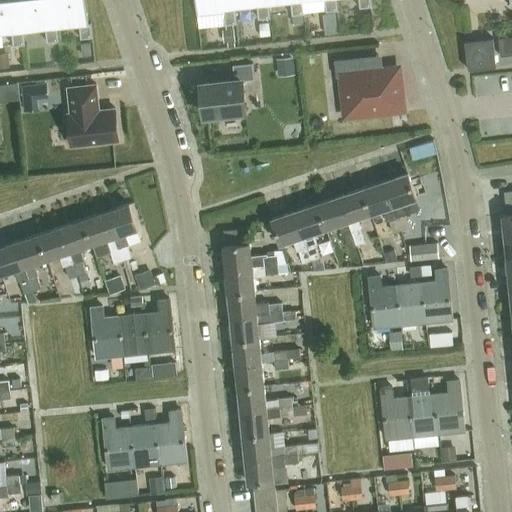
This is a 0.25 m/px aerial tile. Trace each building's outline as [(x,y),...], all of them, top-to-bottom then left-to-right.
[(20,32),(16,0),(0,0),(0,34),(11,34),(13,46),(25,45),(23,31),(20,32)] [(54,28),(51,0),(16,0),(20,32),(23,31),(45,29),(47,43),(58,41),(57,28),(54,28)] [(92,37),(91,24),(88,0),(51,0),(54,28),(57,28),(79,26),(80,39),(92,37)] [(235,9),(233,0),(195,0),(197,14),(223,12),(225,25),(226,25),(233,24),(236,24),(235,9)] [(270,18),(268,5),(267,0),(233,0),(235,9),(257,6),(258,19),(270,18)] [(303,14),(302,1),(302,0),(267,0),(268,5),(291,3),(292,15),(303,14)] [(337,10),(336,0),(302,0),(302,1),(315,0),(324,0),(326,12),(337,10)] [(303,14),(292,15),(293,23),(304,22),(303,14)] [(269,23),(261,24),(262,34),(270,34),(269,23)] [(226,29),(222,30),(224,42),(228,42),(228,46),(235,45),(234,41),(236,41),(234,28),(233,24),(226,25),(226,29)] [(511,36),(498,38),(500,56),(511,54),(511,36)] [(493,40),(467,42),(469,68),(495,66),(493,40)] [(90,42),(82,43),(83,57),(91,56),(90,42)] [(9,53),(0,53),(0,67),(10,66),(9,53)] [(291,57),(279,59),(280,71),(293,70),(291,57)] [(365,73),(365,72),(363,57),(337,60),(338,77),(345,76),(349,114),(404,108),(399,69),(365,73)] [(235,80),(203,84),(206,116),(246,111),(243,81),(255,79),(254,63),(234,65),(235,80)] [(17,84),(0,85),(0,101),(19,100),(17,84)] [(46,84),(23,85),(24,99),(24,101),(25,110),(37,109),(36,96),(47,96),(46,84)] [(97,84),(69,87),(71,113),(69,113),(72,145),(119,140),(116,108),(99,110),(97,84)] [(403,202),(416,197),(408,172),(386,180),(402,229),(411,226),(403,202)] [(363,188),(371,213),(383,209),(388,221),(390,220),(394,231),(402,229),(394,205),(386,180),(363,188)] [(358,217),(371,213),(363,188),(340,195),(348,220),(356,244),(366,241),(358,217)] [(356,244),(348,220),(340,195),(317,203),(326,228),(340,223),(344,235),(345,234),(349,247),(356,244)] [(129,244),(125,231),(137,227),(129,203),(106,211),(111,226),(122,260),(131,257),(127,245),(129,244)] [(316,232),(326,228),(317,203),(295,210),(303,236),(311,259),(314,269),(324,266),(317,244),(319,243),(316,232)] [(311,259),(303,236),(295,210),(272,218),(280,244),(295,239),(303,262),(311,259)] [(446,210),(435,212),(436,225),(448,224),(446,210)] [(122,260),(111,226),(106,211),(84,218),(92,243),(105,238),(114,263),(122,260)] [(506,239),(511,238),(511,214),(507,215),(503,215),(506,239)] [(81,247),(92,243),(84,218),(61,226),(69,250),(77,274),(86,271),(82,260),(85,259),(81,247)] [(77,274),(69,250),(61,226),(39,233),(47,258),(60,254),(63,265),(65,265),(69,277),(77,274)] [(34,263),(47,258),(39,233),(16,241),(24,266),(31,287),(39,284),(35,272),(37,272),(34,263)] [(31,287),(24,266),(16,241),(0,246),(0,271),(1,274),(14,269),(17,278),(18,278),(22,290),(31,287)] [(250,243),(224,245),(227,269),(286,263),(287,263),(286,254),(283,255),(269,256),(269,253),(251,255),(250,243)] [(441,257),(439,244),(411,247),(413,260),(441,257)] [(393,250),(384,253),(387,262),(396,259),(393,250)] [(286,263),(227,269),(229,293),(255,290),(254,275),(288,272),(287,267),(287,263),(286,263)] [(431,264),(421,265),(422,276),(433,275),(431,264)] [(421,265),(410,266),(411,277),(422,276),(421,265)] [(427,322),(454,319),(448,268),(437,269),(438,280),(423,282),(427,322)] [(86,272),(77,275),(82,288),(91,285),(86,272)] [(152,273),(137,279),(141,290),(156,284),(152,273)] [(161,274),(154,276),(157,284),(164,281),(161,274)] [(121,275),(105,281),(110,294),(126,288),(121,275)] [(402,325),(398,285),(382,287),(380,276),(370,277),(376,327),(402,325)] [(402,325),(427,322),(423,282),(398,285),(402,325)] [(255,290),(229,293),(232,317),(295,310),(304,309),(303,300),(299,301),(269,304),(269,302),(256,303),(255,290)] [(143,297),(131,298),(132,307),(144,306),(143,297)] [(148,352),(174,349),(168,299),(158,300),(160,311),(145,313),(148,352)] [(123,354),(119,315),(103,317),(102,306),(91,307),(97,357),(123,354)] [(295,310),(232,317),(234,341),(260,338),(259,323),(296,319),(295,310)] [(123,354),(148,352),(145,313),(119,315),(123,354)] [(401,330),(389,331),(391,349),(403,348),(401,330)] [(260,338),(234,341),(237,365),(263,362),(262,352),(260,338)] [(300,348),(287,350),(288,359),(301,357),(300,348)] [(287,350),(273,351),(274,360),(288,359),(287,350)] [(263,362),(237,365),(239,388),(265,385),(263,370),(289,368),(288,359),(274,360),(263,362)] [(175,362),(151,365),(152,377),(177,375),(175,362)] [(150,366),(134,368),(135,380),(151,378),(150,366)] [(107,369),(94,370),(95,381),(108,380),(107,369)] [(428,376),(412,378),(412,379),(413,389),(429,388),(428,377),(428,376)] [(21,379),(10,380),(11,388),(21,388),(21,379)] [(439,433),(465,430),(460,379),(449,380),(451,391),(435,393),(439,433)] [(265,385),(239,388),(241,411),(267,409),(267,400),(265,385)] [(414,435),(410,396),(394,397),(393,386),(382,388),(388,438),(414,435)] [(0,390),(0,398),(9,398),(8,390),(0,390)] [(414,435),(439,433),(435,393),(410,396),(414,435)] [(292,397),(279,399),(280,408),(293,406),(292,397)] [(267,409),(241,411),(244,436),(270,433),(268,417),(294,415),(293,406),(280,408),(267,409)] [(155,407),(145,408),(146,420),(156,419),(155,407)] [(128,410),(120,411),(121,419),(129,418),(128,410)] [(156,424),(160,463),(186,460),(181,410),(170,411),(172,423),(156,424)] [(134,466),(130,427),(115,428),(114,417),(103,418),(109,468),(134,466)] [(134,466),(160,463),(156,424),(130,427),(134,466)] [(15,428),(2,429),(2,438),(15,436),(15,428)] [(317,428),(309,429),(310,438),(318,437),(317,428)] [(270,433),(244,436),(246,459),(298,453),(297,444),(271,447),(270,433)] [(15,436),(2,438),(3,446),(16,445),(15,436)] [(456,445),(442,446),(444,460),(457,459),(456,445)] [(298,453),(246,459),(249,483),(254,482),(274,480),(273,467),(286,465),(286,463),(299,462),(298,453)] [(436,469),(438,490),(448,489),(446,475),(446,468),(436,469)] [(400,495),(399,481),(398,474),(388,475),(390,496),(400,495)] [(448,489),(457,488),(456,474),(446,475),(448,489)] [(18,475),(6,476),(7,485),(19,483),(18,475)] [(163,477),(149,479),(151,494),(165,492),(163,477)] [(176,477),(165,478),(167,488),(177,486),(176,477)] [(353,501),(363,500),(361,479),(351,480),(353,501)] [(274,480),(254,482),(254,489),(275,487),(274,480)] [(343,502),(353,501),(351,480),(343,480),(344,487),(342,487),(343,502)] [(400,495),(411,494),(409,480),(399,481),(400,495)] [(41,481),(26,483),(27,494),(42,492),(41,481)] [(116,498),(114,482),(105,483),(106,499),(116,498)] [(19,483),(7,485),(8,494),(20,492),(19,483)] [(7,485),(0,485),(0,497),(8,497),(8,494),(7,485)] [(275,487),(254,489),(256,502),(278,499),(277,489),(276,487),(275,487)] [(306,509),(317,508),(315,489),(304,491),(306,509)] [(306,509),(304,491),(298,491),(295,494),(297,510),(306,509)] [(457,511),(472,511),(471,494),(456,496),(457,511)] [(156,501),(157,511),(178,511),(177,498),(156,501)] [(278,499),(256,502),(256,511),(261,511),(279,510),(278,499)] [(449,511),(448,502),(426,504),(426,511),(449,511)] [(131,511),(130,503),(110,505),(110,511),(131,511)]
